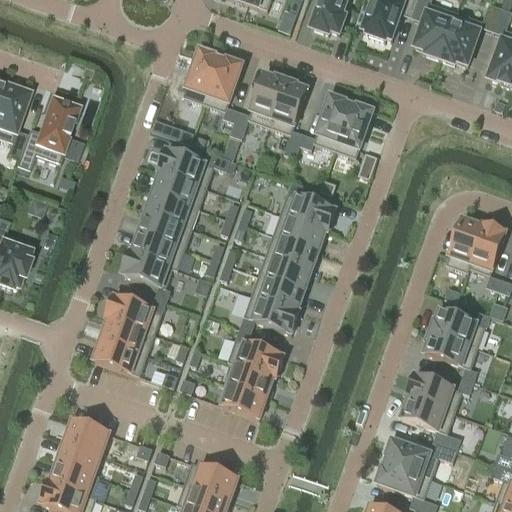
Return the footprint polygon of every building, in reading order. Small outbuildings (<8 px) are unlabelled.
[(221,0),(267,16),(272,0),(221,0)] [(322,0),(312,33),(328,38),(329,35),(339,39),(344,22),(341,21),(348,0),(322,0)] [(413,24),(421,1),(419,0),(375,0),(364,36),(368,38),(367,40),(384,46),(385,43),(391,45),(399,20),(413,24)] [(427,60),(440,64),(455,20),(430,11),(432,5),(421,1),(413,24),(423,28),(415,52),(428,56),(427,60)] [(294,2),(289,17),(296,19),(302,4),(294,2)] [(482,29),(455,20),(440,64),(453,69),(454,66),(468,70),(480,34),(492,38),(500,14),(488,10),(482,29)] [(489,83),(511,91),(511,87),(511,39),(506,37),(511,18),(500,14),(492,38),(504,42),(489,83)] [(199,54),(182,103),(204,110),(220,63),(215,61),(216,60),(199,54)] [(220,63),(204,110),(224,117),(226,111),(228,112),(243,70),(226,64),(226,65),(220,63)] [(249,119),(247,126),(249,127),(269,134),(286,85),(275,81),(275,83),(263,79),(249,119)] [(286,85),(269,134),(289,140),(291,134),(293,135),(307,94),(296,90),(296,89),(286,85)] [(6,91),(0,106),(0,146),(10,150),(6,160),(17,164),(18,164),(26,139),(15,135),(28,99),(26,98),(27,97),(15,92),(14,94),(6,91)] [(316,143),(313,150),(335,157),(351,110),(345,108),(346,107),(328,101),(314,142),(316,143)] [(17,164),(15,172),(28,177),(34,162),(58,170),(67,144),(68,144),(73,130),(72,130),(77,114),(72,112),(73,111),(57,105),(57,107),(52,105),(46,122),(45,121),(41,133),(42,134),(40,138),(29,134),(26,139),(18,164),(17,164)] [(351,110),(335,157),(356,164),(373,116),(357,111),(356,112),(351,110)] [(224,117),(222,124),(232,128),(237,115),(228,112),(226,111),(224,117)] [(232,128),(228,140),(243,145),(249,127),(247,126),(249,119),(237,115),(232,128)] [(289,140),(282,160),(296,164),(300,152),(305,139),(293,135),(291,134),(289,140)] [(182,135),(178,147),(190,151),(194,139),(182,135)] [(305,139),(300,152),(311,156),(313,150),(316,143),(314,142),(305,139)] [(206,195),(214,173),(226,177),(230,166),(206,157),(202,169),(166,156),(163,164),(158,178),(160,179),(206,195)] [(153,199),(199,215),(206,195),(160,179),(153,199)] [(324,186),(319,198),(331,202),(336,190),(324,186)] [(279,221),(325,237),(327,238),(335,216),(299,203),(303,192),(291,188),(279,221)] [(199,215),(153,199),(146,219),(192,235),(199,215)] [(225,224),(233,227),(238,211),(231,209),(225,224)] [(244,214),(239,229),(246,231),(252,216),(244,214)] [(139,238),(185,255),(192,235),(146,219),(139,238)] [(272,241),(318,257),(325,237),(279,221),(272,241)] [(0,291),(10,296),(11,293),(16,295),(20,285),(21,286),(27,269),(26,268),(32,250),(4,240),(9,228),(0,224),(0,291)] [(233,227),(225,224),(220,239),(227,242),(233,227)] [(475,230),(476,228),(466,224),(465,226),(462,225),(445,271),(468,279),(469,274),(468,274),(483,233),(482,232),(475,230)] [(246,231),(239,229),(233,244),(241,246),(246,231)] [(505,238),(483,230),(482,232),(483,233),(468,274),(469,274),(489,281),(490,281),(505,238)] [(185,255),(139,238),(132,258),(178,275),(185,255)] [(265,261),(311,277),(318,257),(272,241),(265,261)] [(211,264),(218,267),(224,252),(216,249),(211,264)] [(230,254),(224,269),(232,272),(237,257),(230,254)] [(177,276),(178,275),(132,258),(130,258),(122,280),(158,293),(154,304),(166,308),(170,297),(165,295),(173,274),(177,276)] [(311,277),(265,261),(258,281),(304,297),(311,277)] [(218,267),(211,264),(205,280),(213,282),(218,267)] [(232,272),(224,269),(219,284),(226,287),(232,272)] [(304,297),(258,281),(254,294),(251,301),(297,317),(300,309),(304,297)] [(497,297),(501,285),(490,281),(489,281),(485,293),(497,297)] [(497,297),(508,301),(511,291),(511,289),(501,285),(497,297)] [(456,309),(460,298),(448,294),(444,305),(456,309)] [(239,334),(251,338),(255,327),(291,340),(299,318),(297,317),(251,301),(239,334)] [(166,308),(154,304),(150,316),(114,303),(106,325),(108,325),(154,342),(166,308)] [(477,354),(485,333),(486,333),(490,322),(478,317),(474,329),(439,316),(435,327),(434,327),(430,338),(477,354)] [(101,346),(147,362),(154,342),(108,325),(101,346)] [(232,369),(273,384),(275,385),(283,363),(247,350),(251,338),(239,334),(231,356),(230,360),(227,368),(232,369)] [(465,373),(461,385),(472,389),(477,377),(470,375),(477,354),(430,338),(426,347),(428,348),(424,359),(465,373)] [(147,362),(101,346),(94,366),(139,382),(147,362)] [(188,353),(180,350),(175,365),(183,368),(188,353)] [(188,370),(196,372),(201,357),(194,355),(188,370)] [(229,391),(266,404),(273,384),(232,369),(225,390),(229,391)] [(162,390),(173,394),(177,383),(166,379),(162,390)] [(468,400),(472,389),(461,385),(457,396),(414,381),(406,402),(455,419),(462,398),(468,400)] [(191,401),(195,389),(183,385),(179,396),(180,397),(190,400),(191,401)] [(259,425),(266,404),(229,391),(222,412),(259,425)] [(406,402),(406,403),(408,404),(406,410),(404,410),(400,420),(402,421),(401,424),(436,437),(432,448),(456,457),(460,445),(447,440),(455,419),(406,402)] [(65,447),(102,460),(109,439),(72,427),(65,447)] [(391,446),(386,461),(387,462),(385,468),(431,484),(439,463),(452,468),(456,457),(432,448),(428,459),(391,446)] [(58,467),(94,480),(102,460),(65,447),(58,467)] [(151,455),(141,451),(140,451),(136,462),(148,466),(152,455),(151,455)] [(169,461),(158,457),(157,457),(153,469),(165,473),(169,461)] [(511,476),(511,458),(510,463),(497,458),(493,470),(511,476)] [(94,480),(58,467),(51,487),(92,502),(96,490),(99,482),(94,480)] [(436,511),(437,510),(424,505),(431,484),(385,468),(383,474),(382,473),(376,489),(413,502),(409,511),(436,511)] [(184,489),(230,505),(237,485),(191,469),(184,489)] [(509,511),(511,511),(511,476),(493,470),(489,481),(502,486),(495,507),(509,511)] [(129,494),(137,496),(142,481),(135,479),(129,494)] [(143,498),(150,501),(156,486),(148,483),(143,498)] [(92,502),(51,487),(48,487),(41,509),(49,511),(93,511),(96,504),(92,502)] [(181,511),(183,511),(227,511),(230,505),(184,489),(182,495),(180,500),(178,506),(183,508),(181,511)] [(132,511),(137,496),(129,494),(124,509),(132,511)] [(146,511),(150,501),(143,498),(137,511),(146,511)]
